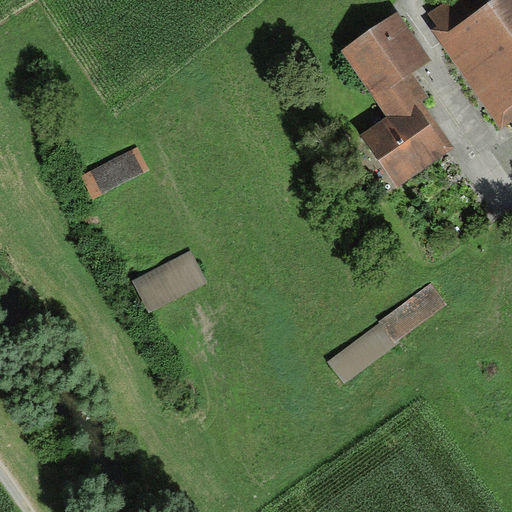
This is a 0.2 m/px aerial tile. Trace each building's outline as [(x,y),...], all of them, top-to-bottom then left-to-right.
[(434,30),(502,128),(511,121),(511,0),(449,0),(431,13),(441,25),(434,30)] [(344,54),(388,117),(413,100),(416,104),(428,96),(412,71),(428,60),(398,16),(344,54)] [(362,135),(398,188),(449,152),(430,125),(416,104),(413,100),(388,117),(362,135)] [(96,195),(151,167),(141,147),(86,175),(96,195)] [(197,249),(137,275),(150,305),(210,279),(197,249)] [(343,374),(452,309),(440,289),(331,354),(343,374)]
